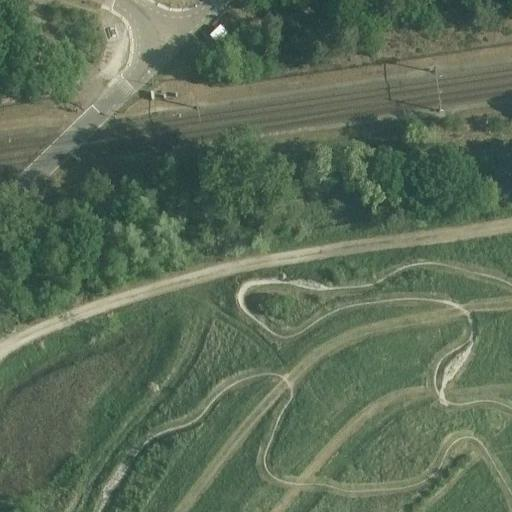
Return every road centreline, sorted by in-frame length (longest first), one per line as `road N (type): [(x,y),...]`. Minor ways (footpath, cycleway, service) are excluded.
road 1 (track): [(0,349),(187,279),(511,223)]
road 2 (tertiary): [(0,212),(185,33)]
